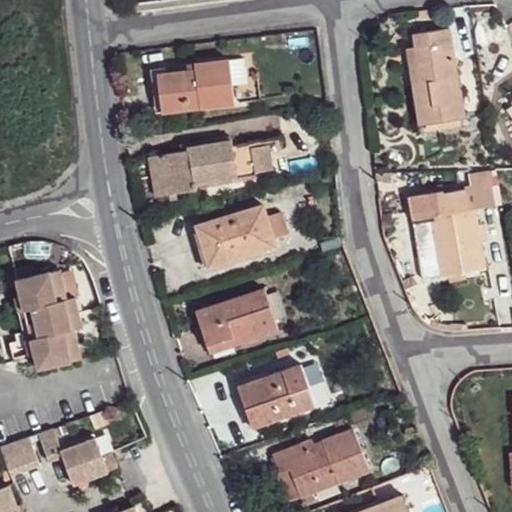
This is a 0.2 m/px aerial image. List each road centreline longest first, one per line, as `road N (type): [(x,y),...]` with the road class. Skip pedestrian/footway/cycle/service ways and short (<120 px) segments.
road 1 (residential): [(335,3),(363,233),(416,361)]
road 2 (residential): [(214,511),(149,355),(112,200)]
road 3 (residential): [(91,35),(335,3)]
road 4 (residential): [(112,200),(91,35)]
road 5 (residential): [(416,361),(469,511)]
